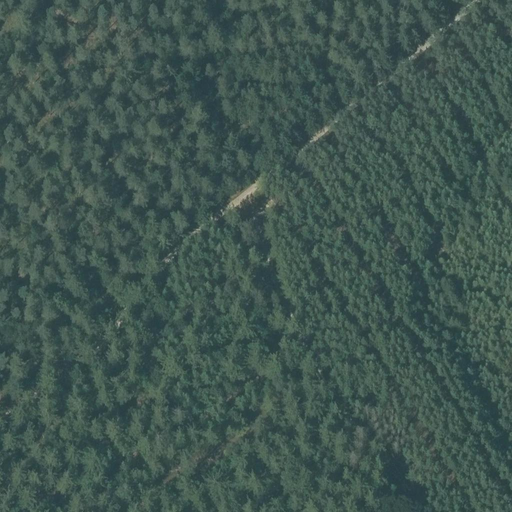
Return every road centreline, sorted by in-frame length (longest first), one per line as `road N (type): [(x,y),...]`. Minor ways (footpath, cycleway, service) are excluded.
road 1 (track): [(477,0),(205,225),(162,264),(111,335),(0,423)]
road 2 (track): [(251,190),(271,275),(316,373),(344,417),(379,450),(414,511)]
